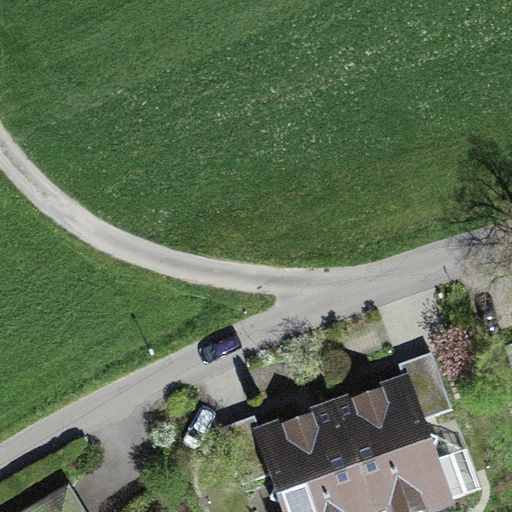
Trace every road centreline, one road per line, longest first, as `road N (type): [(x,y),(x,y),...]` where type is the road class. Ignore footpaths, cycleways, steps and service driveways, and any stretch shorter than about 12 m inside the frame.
road 1 (unclassified): [(511,242),(349,296),(168,372),(0,463)]
road 2 (track): [(0,143),(76,219),(125,247),(349,296)]
